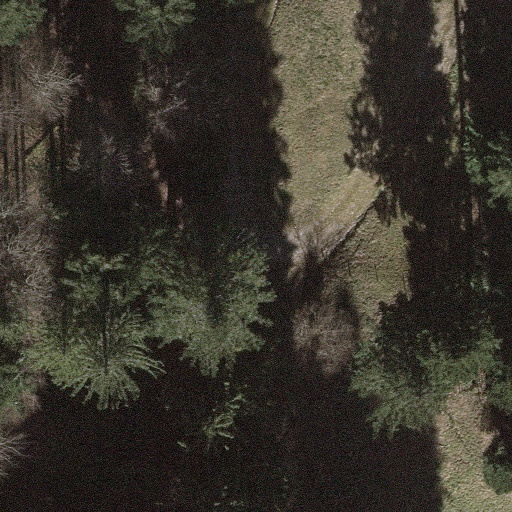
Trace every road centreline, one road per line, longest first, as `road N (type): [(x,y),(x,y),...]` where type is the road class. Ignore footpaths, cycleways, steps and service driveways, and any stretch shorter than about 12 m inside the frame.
road 1 (track): [(38,0),(105,115),(214,256),(280,260),(317,230),(433,84),(454,0)]
road 2 (track): [(280,260),(261,0)]
